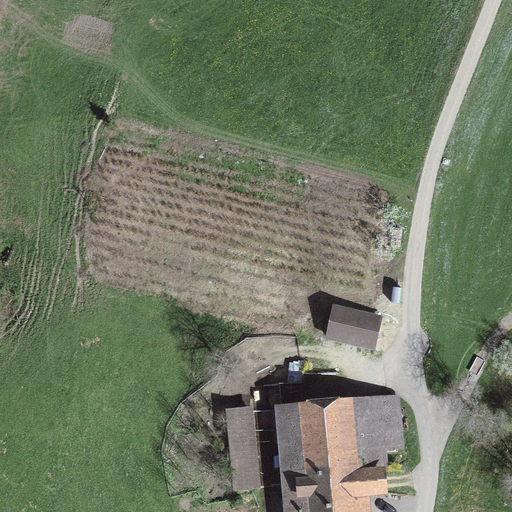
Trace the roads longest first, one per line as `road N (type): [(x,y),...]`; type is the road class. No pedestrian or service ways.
road 1 (track): [(492,0),(437,145),(417,237),(415,365),(429,464),(423,511)]
road 2 (track): [(428,442),(511,319)]
